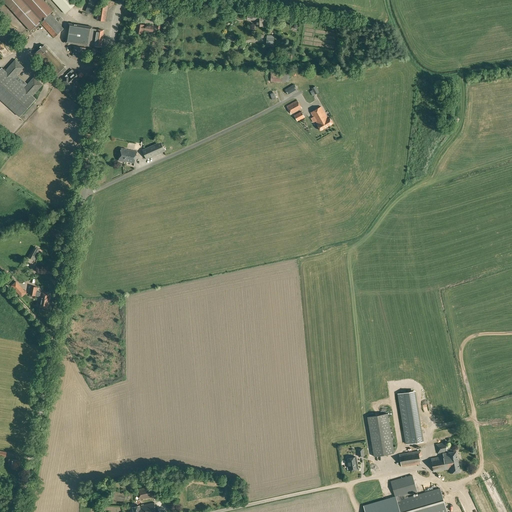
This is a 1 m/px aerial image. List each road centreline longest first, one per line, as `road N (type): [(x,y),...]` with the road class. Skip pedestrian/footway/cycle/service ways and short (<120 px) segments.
road 1 (tertiary): [(21,511),(83,195)]
road 2 (unclassified): [(83,195),(300,94)]
road 3 (tertiary): [(83,195),(120,0)]
road 4 (unclassified): [(211,511),(341,482)]
